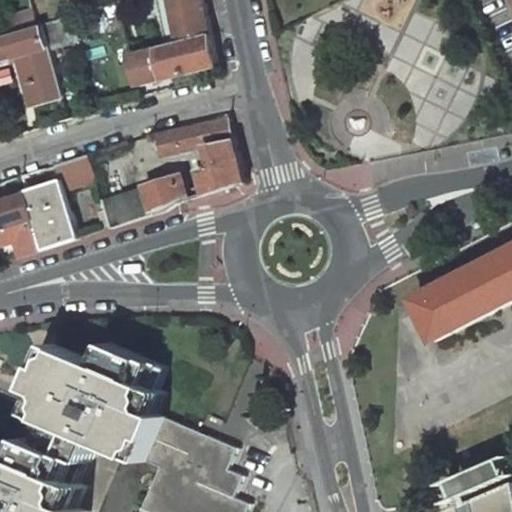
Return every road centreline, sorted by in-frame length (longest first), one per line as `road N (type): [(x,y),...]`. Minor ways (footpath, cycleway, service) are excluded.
road 1 (residential): [(259,80),(0,162)]
road 2 (residential): [(245,212),(0,293)]
road 3 (residential): [(363,511),(327,305)]
road 4 (residential): [(284,313),(341,511)]
road 5 (residential): [(358,255),(371,205),(411,188),(511,168)]
road 6 (residential): [(245,212),(235,230),(236,273),(246,291),(284,313)]
